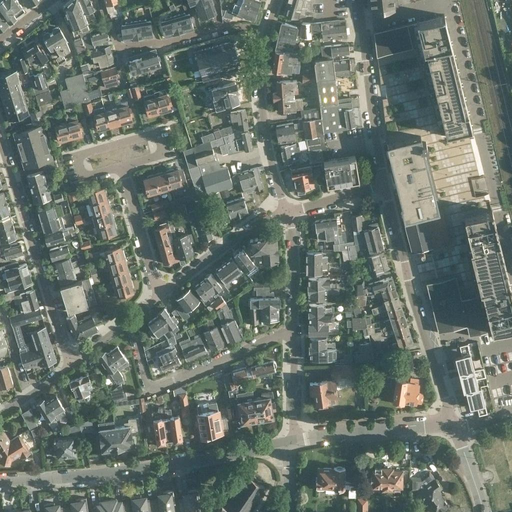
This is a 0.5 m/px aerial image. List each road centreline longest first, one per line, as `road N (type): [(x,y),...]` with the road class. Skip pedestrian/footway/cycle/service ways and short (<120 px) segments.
road 1 (tertiary): [(289,441),(122,473),(0,481)]
road 2 (residential): [(453,426),(382,185)]
road 3 (residential): [(69,364),(0,139)]
road 4 (residential): [(293,332),(147,390),(127,321)]
road 5 (residential): [(360,22),(450,0),(478,116)]
road 6 (residential): [(268,28),(261,97),(286,211)]
road 7 (tertiary): [(289,441),(453,426)]
road 8 (residential): [(382,185),(360,22)]
road 9 (residential): [(116,47),(225,26),(268,28)]
road 10 (residential): [(161,291),(286,211)]
road 11 (residential): [(121,165),(161,154),(156,135),(76,158)]
road 12 (residential): [(511,251),(478,116)]
road 13 (residential): [(161,291),(121,165)]
road 14 (residential): [(286,211),(293,332)]
